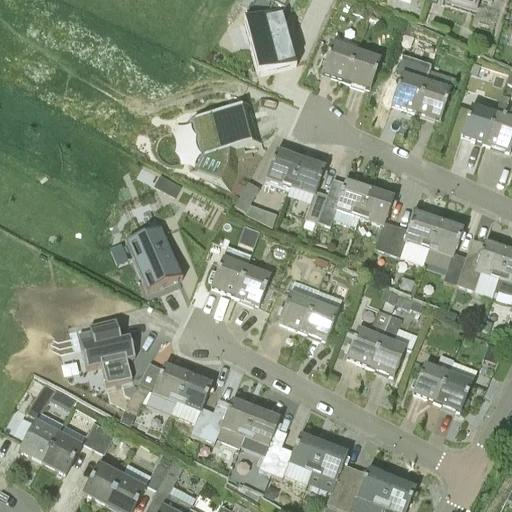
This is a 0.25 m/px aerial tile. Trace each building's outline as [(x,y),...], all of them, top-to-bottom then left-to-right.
[(256,0),(243,25),(257,79),(296,69),(285,28),(291,13),(285,10),(290,0),(256,0)] [(446,0),(444,7),(463,13),(467,2),(478,5),(478,4),(490,7),(492,0),(446,0)] [(351,15),(351,16),(363,21),(363,20),(367,12),(355,7),(351,15)] [(368,24),(367,25),(377,29),(379,22),(379,21),(370,18),(368,24)] [(404,28),(402,35),(411,39),(414,32),(413,32),(404,28)] [(330,48),(321,77),(346,86),(356,57),(354,56),(330,48)] [(356,57),(346,86),(370,94),(379,64),(356,57)] [(405,65),(390,109),(417,117),(431,75),(405,65)] [(479,67),(473,65),(469,76),(476,78),(479,67)] [(439,125),(453,83),(431,75),(417,117),(439,125)] [(495,118),(485,148),(491,150),(502,154),(509,156),(511,148),(511,109),(499,105),(495,118)] [(246,108),(192,122),(192,124),(201,159),(201,161),(195,175),(194,176),(230,193),(231,192),(236,177),(237,158),(237,156),(237,152),(243,150),(256,147),(255,145),(246,110),(246,108)] [(470,110),(460,140),(485,148),(495,118),(470,110)] [(269,173),(264,185),(289,193),(300,163),(276,154),(269,173)] [(293,203),(287,218),(303,223),(304,223),(304,224),(301,231),(310,234),(312,231),(315,233),(317,228),(326,200),(322,199),(316,197),(318,190),(320,182),(323,175),(324,171),(302,163),(300,163),(289,193),(295,195),(293,203)] [(164,181),(158,193),(175,202),(181,190),(164,181)] [(326,200),(317,228),(328,232),(330,233),(332,225),(355,233),(356,233),(359,222),(360,223),(370,193),(356,189),(348,186),(344,185),(343,187),(332,183),(326,200)] [(259,192),(248,185),(233,211),(244,218),(259,192)] [(370,193),(360,223),(382,230),(374,255),(386,259),(396,232),(384,228),(393,201),(370,193)] [(259,226),(259,227),(271,233),(272,232),(276,219),(263,214),(259,226)] [(396,232),(386,259),(387,259),(388,260),(395,262),(399,263),(422,271),(423,267),(428,255),(438,225),(414,216),(407,235),(398,232),(396,232)] [(438,225),(428,255),(451,263),(446,275),(443,285),(455,290),(465,262),(454,258),(458,244),(461,237),(462,233),(440,225),(438,225)] [(159,232),(125,247),(146,296),(149,295),(154,292),(176,283),(168,265),(173,263),(169,255),(159,232)] [(500,284),(510,255),(484,246),(483,248),(473,245),(471,244),(465,262),(455,290),(466,293),(469,295),(491,303),(498,284),(500,284)] [(211,276),(207,285),(212,287),(210,292),(235,301),(247,270),(251,258),(227,248),(222,260),(215,278),(211,276)] [(481,333),(486,335),(505,341),(511,321),(511,255),(510,255),(500,284),(498,284),(491,303),(481,333)] [(387,259),(385,265),(393,268),(395,262),(388,260),(387,259)] [(316,260),(313,268),(325,272),(328,264),(316,260)] [(247,270),(235,301),(235,302),(241,304),(252,308),(258,310),(270,279),(248,270),(247,270)] [(384,292),(380,303),(393,309),(398,298),(384,292)] [(301,336),(312,307),(289,298),(283,313),(278,311),(275,320),(279,322),(278,327),(301,336)] [(399,298),(395,309),(404,312),(405,310),(409,312),(412,305),(413,304),(399,298)] [(412,305),(409,312),(411,313),(418,315),(421,308),(421,307),(413,304),(412,305)] [(325,346),(336,317),(312,307),(301,336),(325,346)] [(371,372),(392,319),(378,314),(368,337),(357,332),(345,362),(371,372)] [(443,323),(453,327),(456,318),(446,314),(443,323)] [(393,381),(405,351),(392,346),(402,323),(392,319),(371,372),(393,381)] [(93,349),(81,351),(86,373),(101,369),(106,387),(130,382),(125,363),(133,362),(128,340),(118,343),(114,325),(89,331),(90,335),(91,343),(93,349)] [(484,359),(497,364),(501,352),(488,347),(484,359)] [(138,387),(124,412),(125,413),(136,419),(141,409),(170,420),(175,408),(187,378),(175,373),(167,370),(163,369),(161,373),(149,368),(139,386),(138,387)] [(448,378),(435,373),(423,368),(412,397),(437,407),(448,378)] [(187,378),(175,408),(177,409),(199,418),(194,430),(190,439),(202,444),(213,417),(201,412),(207,399),(210,392),(211,388),(190,379),(187,378)] [(448,378),(437,407),(460,417),(471,387),(448,378)] [(43,387),(26,418),(37,424),(37,425),(41,418),(49,403),(55,393),(43,387)] [(55,393),(49,403),(69,414),(75,403),(55,393)] [(213,417),(202,444),(204,445),(213,448),(214,449),(217,443),(220,434),(235,440),(243,443),(255,413),(246,409),(231,403),(229,410),(219,406),(217,405),(213,417)] [(243,443),(240,452),(262,461),(258,473),(257,474),(270,479),(270,478),(281,452),(286,439),(274,435),(279,423),(263,416),(255,413),(243,443)] [(119,426),(119,427),(120,427),(130,432),(135,421),(135,419),(124,414),(123,416),(121,421),(120,424),(119,425),(119,426)] [(44,468),(59,439),(57,439),(62,429),(41,418),(37,425),(37,424),(35,426),(20,455),(44,468)] [(82,448),(92,453),(104,431),(93,426),(83,445),(82,448)] [(104,431),(92,453),(103,459),(104,460),(116,437),(115,437),(104,431)] [(270,478),(270,479),(281,484),(281,483),(283,479),(287,467),(311,476),(322,447),(314,444),(299,438),(292,456),(281,452),(270,478)] [(75,461),(80,451),(59,439),(44,468),(65,479),(75,461)] [(322,447),(311,476),(313,477),(335,486),(332,492),(330,498),(325,509),(324,511),(337,511),(352,475),(342,470),(342,468),(345,461),(347,457),(332,451),(324,448),(322,447)] [(159,467),(167,472),(173,461),(163,456),(157,466),(159,467)] [(188,511),(167,501),(172,491),(179,478),(184,469),(173,463),(168,472),(156,495),(148,511),(149,511),(188,511)] [(150,481),(145,489),(156,495),(168,472),(167,472),(157,466),(150,481)] [(106,509),(122,479),(99,467),(83,497),(106,509)] [(352,475),(337,511),(351,511),(352,511),(355,502),(379,511),(391,482),(382,478),(379,477),(371,474),(367,473),(364,479),(354,475),(352,475)] [(111,511),(133,511),(144,492),(122,479),(106,509),(111,511)] [(406,511),(411,503),(414,496),(415,492),(400,486),(392,483),(391,482),(379,511),(406,511)] [(268,490),(263,500),(273,505),(273,506),(279,495),(278,495),(268,490)]
